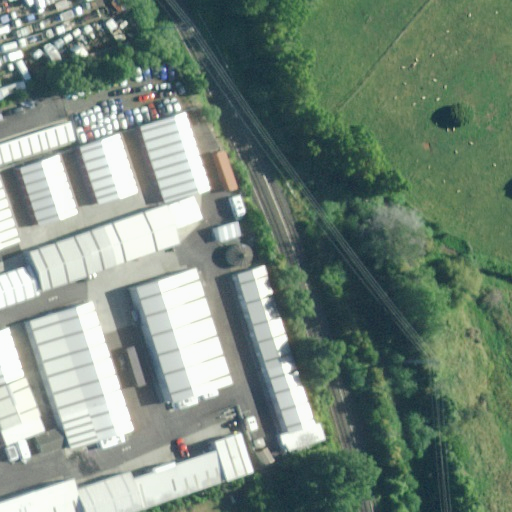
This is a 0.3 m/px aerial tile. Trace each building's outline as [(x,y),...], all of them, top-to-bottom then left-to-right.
[(81,121),(87,138),(125,125),(120,108),(81,121)] [(178,109),(135,124),(162,201),(205,186),(178,109)] [(0,163),(75,139),(68,119),(0,141),(0,163)] [(72,147),(92,203),(131,189),(111,134),(72,147)] [(12,169),(32,225),(70,211),(50,155),(12,169)] [(0,244),(14,240),(0,201),(0,244)] [(155,249),(173,243),(159,205),(89,229),(24,252),(20,253),(26,269),(0,277),(0,304),(27,295),(27,293),(130,258),(133,267),(158,259),(157,256),(155,249)] [(214,241),(231,236),(236,235),(232,222),(211,228),(214,241)] [(241,266),(244,263),(246,259),(247,254),(245,249),(242,246),(238,244),(234,243),(233,244),(229,245),(226,248),(224,252),(223,256),(225,261),(228,264),(232,267),(236,267),(241,266)] [(229,275),(279,434),(305,426),(255,267),(229,275)] [(162,404),(224,384),(186,269),(168,275),(125,289),(162,404)] [(65,449),(122,430),(81,303),(28,320),(21,323),(36,369),(55,429),(30,437),(34,447),(30,448),(31,452),(35,451),(36,455),(61,447),(62,450),(65,449)] [(0,379),(15,375),(0,329),(0,379)] [(0,384),(0,428),(31,416),(16,378),(0,384)] [(212,451),(222,481),(249,472),(236,433),(209,442),(212,451)] [(121,482),(131,511),(218,481),(208,452),(165,467),(163,464),(142,471),(143,474),(121,482)] [(126,511),(131,511),(121,482),(118,473),(63,492),(70,511),(126,511)] [(0,511),(70,511),(63,492),(60,480),(0,500),(0,511)]
